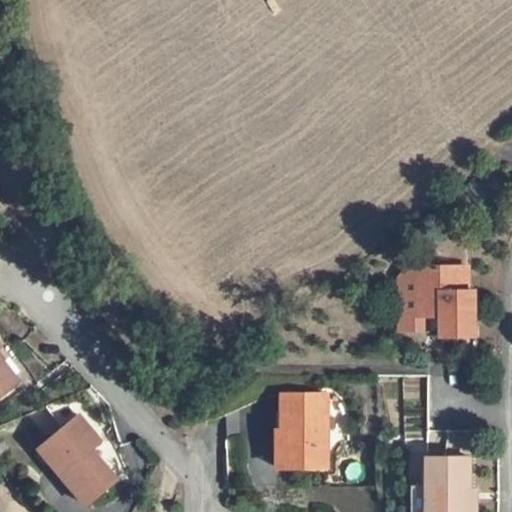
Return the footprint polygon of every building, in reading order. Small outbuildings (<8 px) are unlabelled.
[(463,281),(409,280),(399,290),(398,329),(429,330),(438,330),(438,345),(438,350),(476,351),(475,307),(463,307),(463,281)] [(429,330),(398,329),(398,343),(438,345),(438,330),(429,330)] [(325,486),(323,413),(282,414),(280,486),(325,486)] [(85,454),(62,428),(31,452),(52,478),(43,486),(64,511),(75,511),(100,493),(74,463),(85,454)] [(425,476),(424,511),(423,511),(467,511),(469,479),(425,476)]
